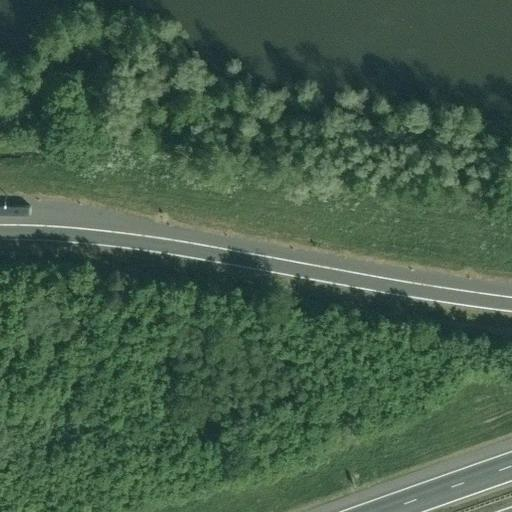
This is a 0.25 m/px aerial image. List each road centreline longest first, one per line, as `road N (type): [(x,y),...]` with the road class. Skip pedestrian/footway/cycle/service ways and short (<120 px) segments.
road 1 (motorway): [(511,301),(110,238),(0,233)]
road 2 (motorway): [(511,468),(390,511)]
